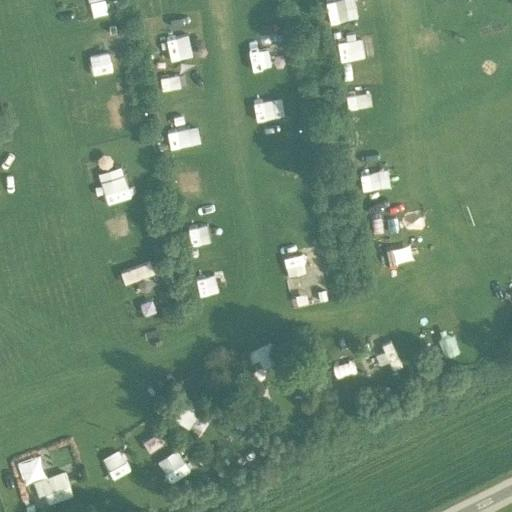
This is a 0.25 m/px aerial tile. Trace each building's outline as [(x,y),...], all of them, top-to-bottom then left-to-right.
[(88,0),(73,3),(76,16),(107,9),(105,0),(88,0)] [(258,6),(238,9),(240,24),(260,22),(258,6)] [(80,87),(99,85),(96,63),(77,65),(80,87)] [(282,152),(272,154),(270,143),(261,145),(265,168),(285,165),(282,152)] [(119,266),(124,286),(146,281),(141,261),(119,266)] [(297,303),(327,298),(322,273),(293,279),(297,303)] [(381,370),(400,362),(387,336),(378,340),(384,353),(375,357),(381,370)] [(241,403),(237,409),(256,423),(260,417),(241,403)] [(169,480),(187,469),(174,449),(156,460),(169,480)] [(200,449),(194,454),(200,461),(206,456),(200,449)] [(70,495),(66,482),(42,488),(45,501),(70,495)]
